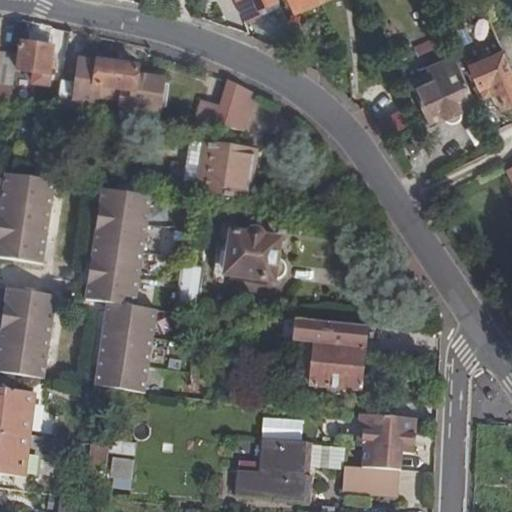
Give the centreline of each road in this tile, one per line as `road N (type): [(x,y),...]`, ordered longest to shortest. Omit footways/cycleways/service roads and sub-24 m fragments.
road 1 (tertiary): [(64,10),(219,48),(314,99),(376,168),(482,334)]
road 2 (residential): [(449,511),(455,379),(482,334)]
